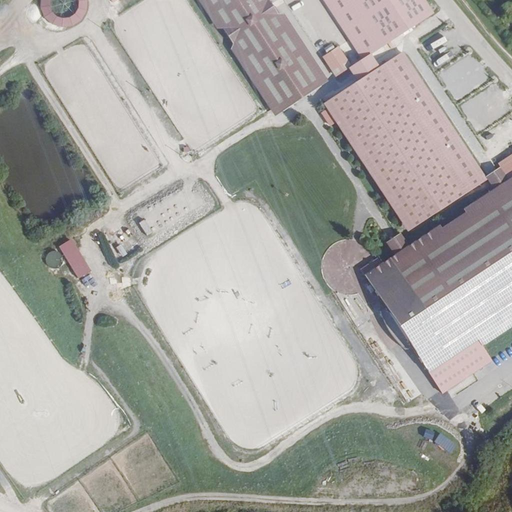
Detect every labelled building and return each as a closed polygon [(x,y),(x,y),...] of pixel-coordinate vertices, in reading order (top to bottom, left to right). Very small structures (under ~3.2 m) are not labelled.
[(88,23),(85,0),(78,0),(42,0),(46,28),(88,23)] [(268,0),(203,0),(280,116),(325,86),(268,0)] [(325,0),(365,60),(428,19),(415,0),(325,0)] [(451,60),(455,43),(433,38),(429,55),(451,60)] [(339,46),(322,56),(335,77),(352,66),(339,46)] [(399,56),(328,104),(413,228),(483,181),(399,56)] [(499,169),(486,177),(495,189),(507,181),(499,169)] [(396,255),(381,265),(365,276),(369,282),(385,308),(380,312),(381,313),(382,318),(384,323),(386,327),(389,332),(390,334),(395,340),(398,343),(402,347),(405,350),(411,347),(428,373),(478,340),(482,346),(511,326),(511,177),(507,181),(495,189),(464,210),(466,213),(442,229),(439,226),(408,247),(396,255)] [(145,220),(139,223),(146,236),(153,232),(145,220)] [(399,234),(387,243),(396,255),(408,247),(399,234)] [(118,261),(125,257),(120,247),(113,251),(118,261)] [(427,430),(423,440),(431,442),(434,432),(427,430)] [(434,443),(451,453),(456,444),(440,433),(434,443)]
